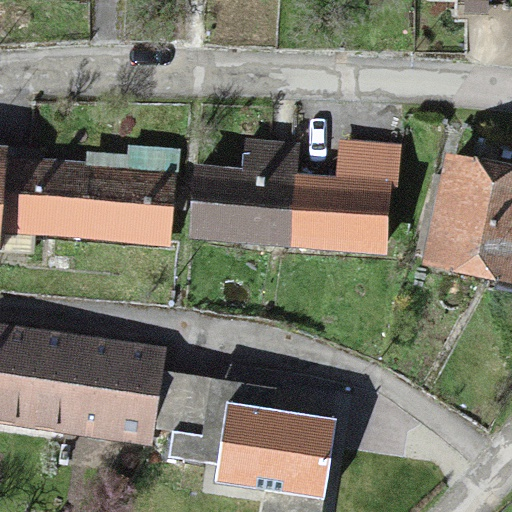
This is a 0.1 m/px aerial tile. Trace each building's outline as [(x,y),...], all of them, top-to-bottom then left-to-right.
[(0,0),(0,11),(28,13),(28,0),(0,0)] [(412,0),(412,9),(481,8),(480,0),(412,0)] [(189,190),(186,253),(283,257),(286,194),(288,154),(237,152),(236,192),(189,190)] [(334,196),(286,194),(283,257),(380,261),(384,166),(335,164),(334,196)] [(0,167),(0,235),(164,247),(169,181),(0,167)] [(511,190),(445,177),(423,283),(511,301),(511,190)] [(152,365),(0,346),(0,432),(141,450),(142,441),(152,365)] [(152,365),(142,441),(207,449),(217,373),(152,365)] [(312,384),(217,373),(207,449),(205,480),(261,484),(262,474),(306,477),(307,463),(312,384)]
